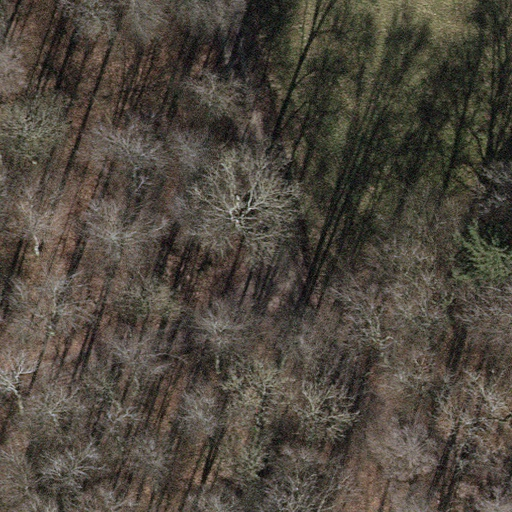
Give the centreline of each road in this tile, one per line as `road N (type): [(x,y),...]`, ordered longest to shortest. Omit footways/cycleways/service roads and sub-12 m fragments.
road 1 (track): [(511,463),(423,451),(329,359),(306,298),(246,0)]
road 2 (track): [(306,298),(0,375)]
